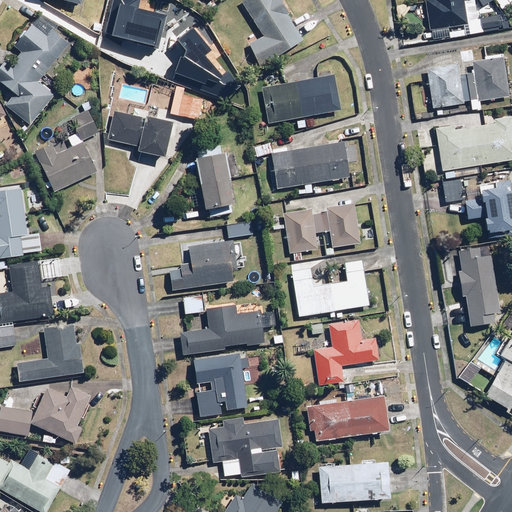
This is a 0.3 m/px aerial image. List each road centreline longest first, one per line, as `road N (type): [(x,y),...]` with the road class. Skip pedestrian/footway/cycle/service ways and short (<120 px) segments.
road 1 (residential): [(353,0),(383,85),(434,423)]
road 2 (residential): [(143,354),(155,483),(133,511)]
road 3 (residential): [(108,511),(143,354)]
